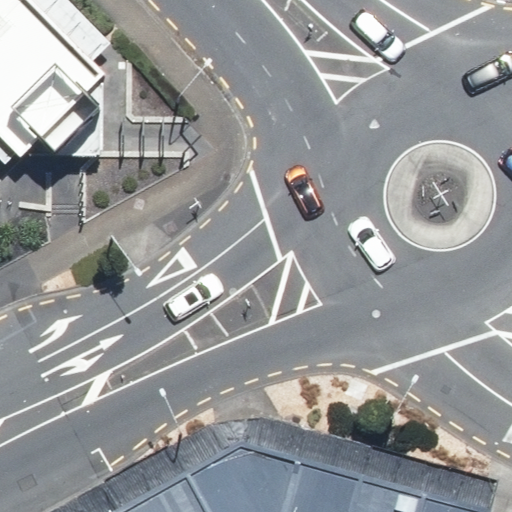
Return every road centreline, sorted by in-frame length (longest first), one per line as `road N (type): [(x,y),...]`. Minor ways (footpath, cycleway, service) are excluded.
road 1 (secondary): [(351,245),(0,434)]
road 2 (secondary): [(349,150),(208,0)]
road 3 (secondary): [(495,278),(470,290),(416,293),(390,283),(351,245)]
road 4 (secondary): [(365,0),(463,99)]
road 5 (secondary): [(349,150),(369,123),(397,105),(429,96),(463,99)]
